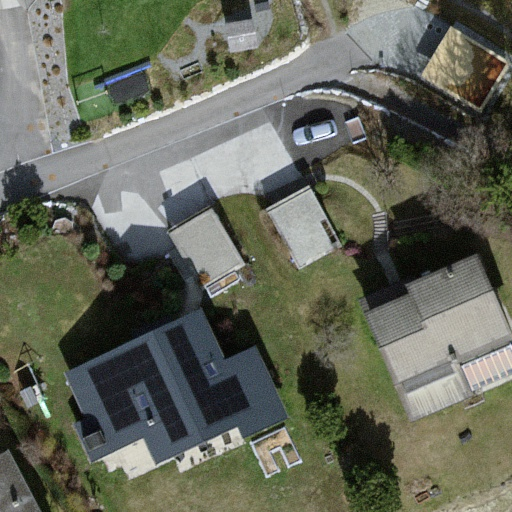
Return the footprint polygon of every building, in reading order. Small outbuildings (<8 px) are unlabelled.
[(488,99),(511,47),(511,46),(448,17),(423,69),(488,99)] [(204,279),(247,255),(214,198),(172,222),(204,279)] [(511,354),(511,345),(475,265),(403,298),(407,307),(360,328),(412,440),(466,415),(451,382),(511,354)] [(194,318),(64,386),(95,446),(72,458),(99,511),(142,511),(285,438),(247,364),(224,376),(194,318)] [(0,511),(27,511),(2,464),(0,464),(0,511)]
